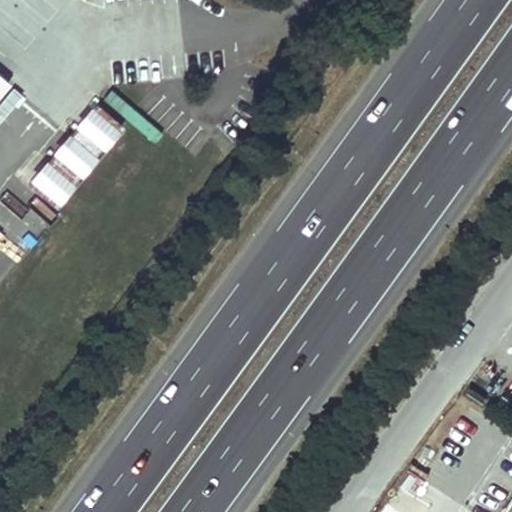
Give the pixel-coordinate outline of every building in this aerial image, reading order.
[(0,24),(5,28),(12,19),(0,10),(0,24)] [(0,74),(0,95),(11,83),(0,74)] [(124,131),(97,108),(94,113),(120,136),(124,131)] [(94,113),(91,111),(75,129),(78,131),(104,154),(120,136),(94,113)] [(104,154),(78,131),(71,139),(97,162),(104,154)] [(71,139),(69,137),(53,156),(55,158),(81,181),(97,162),(71,139)] [(81,181),(55,158),(48,165),(75,188),(81,181)] [(48,165),(46,164),(30,182),(32,184),(58,207),(75,188),(48,165)] [(58,207),(32,184),(28,189),(54,212),(58,207)] [(494,248),(486,261),(495,267),(503,254),(494,248)]
